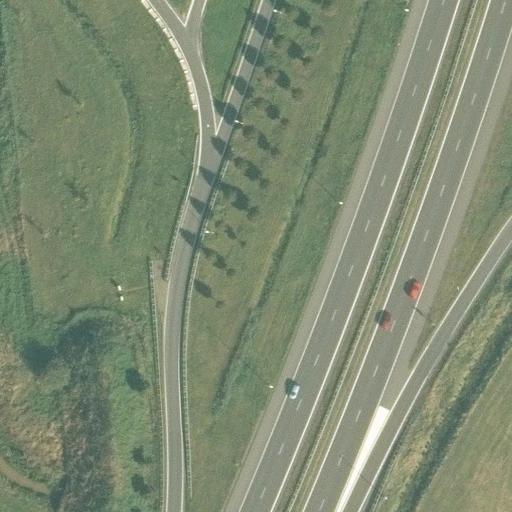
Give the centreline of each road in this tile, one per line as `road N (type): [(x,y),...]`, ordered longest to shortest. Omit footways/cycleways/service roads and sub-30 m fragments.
road 1 (motorway): [(442,0),(296,413),(253,511)]
road 2 (motorway): [(318,511),(425,241),(504,0)]
road 3 (motorway): [(350,511),(422,369),(507,236)]
road 4 (motorway): [(184,246),(170,338),(173,511)]
